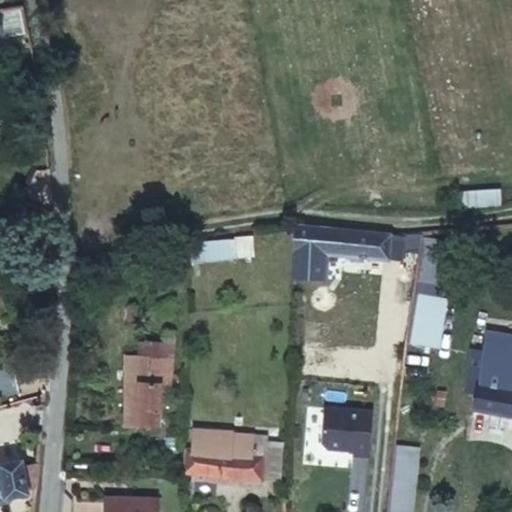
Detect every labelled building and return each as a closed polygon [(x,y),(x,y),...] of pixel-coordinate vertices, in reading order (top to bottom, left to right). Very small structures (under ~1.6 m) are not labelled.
[(0,49),(27,45),(23,18),(0,21),(0,49)] [(501,189),(463,190),(463,206),(501,205),(501,189)] [(30,202),(19,195),(12,206),(23,213),(30,202)] [(390,234),(291,228),(289,248),(329,252),(330,262),(386,267),(390,234)] [(193,260),(253,259),(252,238),(193,239),(193,260)] [(457,246),(429,242),(424,282),(452,286),(457,246)] [(452,286),(424,282),(415,347),(446,351),(453,301),(450,301),(452,286)] [(511,325),(503,325),(500,344),(494,343),(489,383),(494,384),(492,401),(510,403),(509,415),(511,415),(511,325)] [(131,358),(127,424),(151,425),(155,379),(164,379),(166,359),(131,358)] [(373,412),(324,407),(321,442),(326,447),(353,450),(352,454),(369,456),(373,412)] [(75,419),(74,433),(89,434),(91,421),(75,419)] [(204,436),(203,461),(286,462),(288,430),(249,430),(249,438),(204,436)] [(185,460),(203,461),(204,436),(186,436),(185,460)] [(411,441),(401,511),(422,511),(433,443),(411,441)] [(0,496),(10,495),(5,463),(4,458),(0,458),(0,496)] [(24,493),(27,459),(5,463),(10,495),(24,493)] [(167,511),(170,489),(117,484),(113,511),(167,511)]
